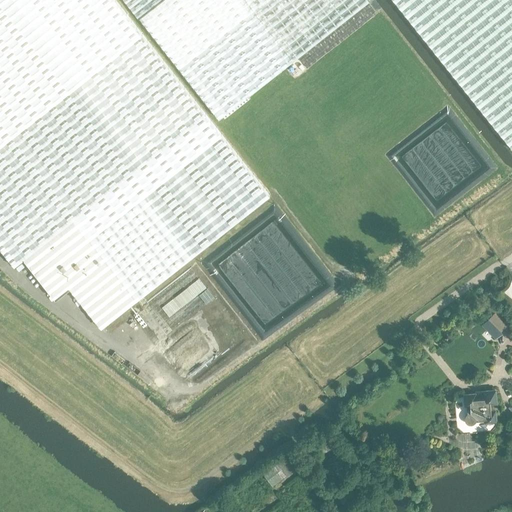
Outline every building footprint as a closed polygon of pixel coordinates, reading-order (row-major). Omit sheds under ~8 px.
[(0,0),(0,247),(14,266),(24,258),(55,298),(70,287),(101,328),(270,195),(116,0),(0,0)] [(368,0),(124,0),(138,17),(139,16),(219,118),(368,0)] [(511,0),(395,0),(511,146),(511,0)] [(489,318),(483,324),(496,337),(503,331),(489,318)] [(493,402),(496,402),(495,390),(483,391),(483,394),(475,395),(475,394),(465,394),(465,404),(467,404),(467,413),(466,415),(465,417),(464,419),(465,421),(466,423),(468,424),(471,425),(473,424),(475,423),(476,421),(485,420),(485,421),(495,420),(494,410),(493,410),(493,402)]
